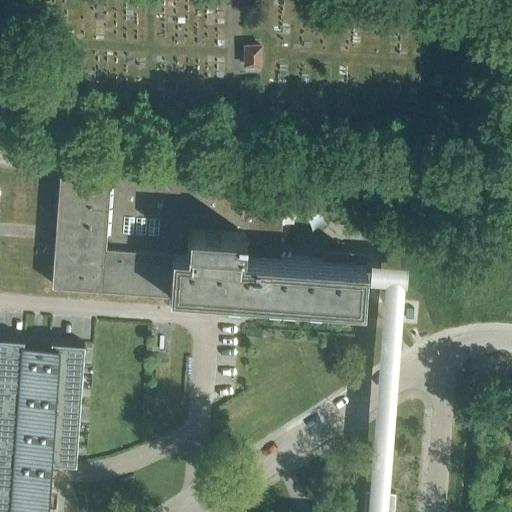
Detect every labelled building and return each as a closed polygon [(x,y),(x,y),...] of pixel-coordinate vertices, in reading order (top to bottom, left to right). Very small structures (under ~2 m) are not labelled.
[(260,64),(260,44),(245,45),(245,64),(260,64)] [(245,64),(245,73),(261,72),(260,64),(245,64)] [(33,104),(33,84),(21,84),(21,104),(33,104)] [(102,285),(362,303),(366,252),(323,249),(322,259),(279,255),(283,188),(59,172),(51,283),(102,287),(102,285)] [(82,372),(84,342),(51,340),(50,345),(23,343),(23,338),(0,336),(0,511),(10,511),(11,505),(42,507),(42,509),(44,509),(46,473),(45,473),(46,460),(75,463),(77,432),(87,433),(86,435),(87,435),(88,430),(87,430),(87,432),(78,431),(82,373),(91,374),(91,376),(92,371),(91,371),(91,373),(82,372)] [(393,511),(394,496),(369,494),(367,511),(393,511)]
